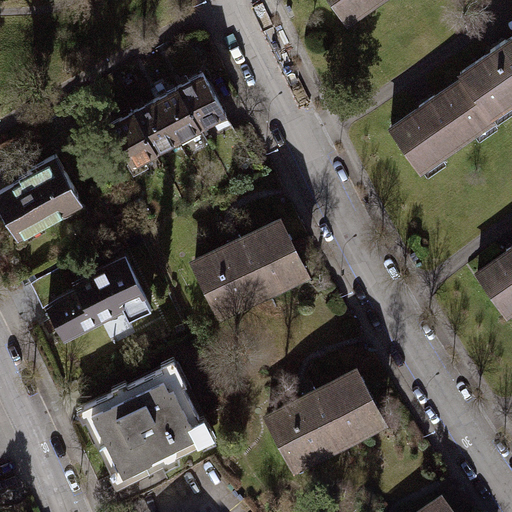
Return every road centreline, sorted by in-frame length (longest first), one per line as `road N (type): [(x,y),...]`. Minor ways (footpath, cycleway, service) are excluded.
road 1 (residential): [(230,0),(328,200),(433,386),(511,494)]
road 2 (residential): [(0,363),(66,511)]
